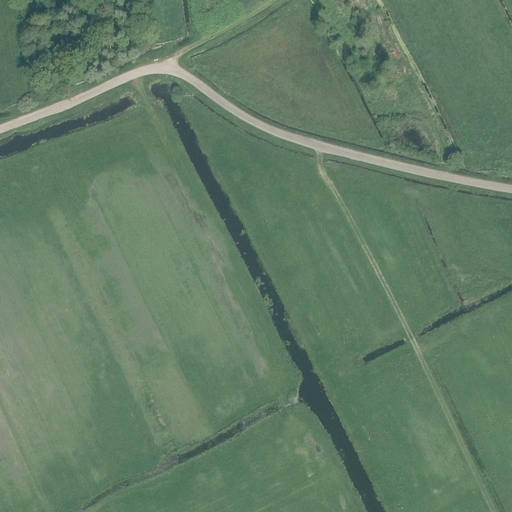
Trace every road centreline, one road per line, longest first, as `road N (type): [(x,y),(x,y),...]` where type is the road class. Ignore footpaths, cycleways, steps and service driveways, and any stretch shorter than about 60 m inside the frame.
road 1 (track): [(0,129),(145,70),(172,69),(274,132),(511,189)]
road 2 (track): [(165,69),(273,0)]
